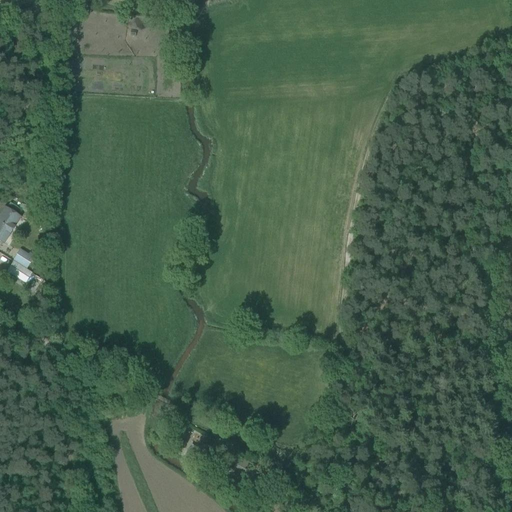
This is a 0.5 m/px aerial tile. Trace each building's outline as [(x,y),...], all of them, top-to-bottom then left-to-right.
[(10,203),(7,208),(16,214),(19,209),(10,203)] [(5,208),(0,215),(0,241),(2,243),(4,244),(9,236),(14,228),(20,219),(10,212),(5,208)] [(33,259),(20,250),(13,261),(14,261),(26,270),(33,259)] [(25,284),(32,273),(26,270),(14,261),(7,272),(25,284)] [(182,441),(187,431),(180,426),(179,428),(175,426),(171,433),(174,434),(171,440),(178,443),(177,445),(184,448),(187,443),(182,441)] [(192,444),(184,458),(190,462),(192,459),(197,451),(198,448),(192,444)] [(234,468),(253,478),(258,467),(239,457),(234,468)]
